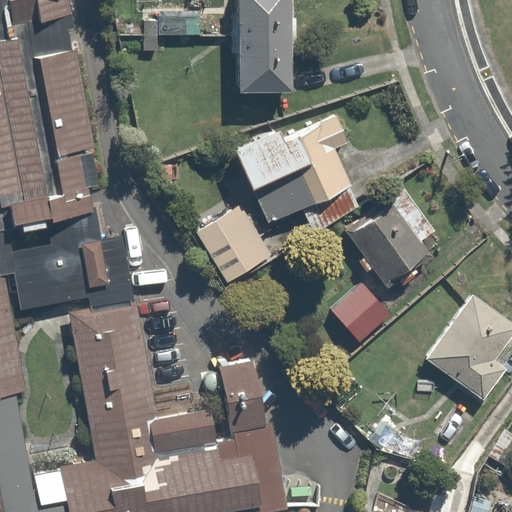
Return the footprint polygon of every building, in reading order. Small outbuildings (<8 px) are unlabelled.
[(0,0),(0,511),(231,511),(231,507),(251,503),(253,511),(285,506),(269,420),(262,421),(259,403),(267,402),(264,389),(256,390),(250,356),(216,363),(228,429),(230,429),(231,436),(214,439),(207,405),(156,415),(134,296),(131,297),(120,232),(98,236),(96,222),(93,204),(90,195),(88,196),(86,184),(96,182),(90,150),(80,151),(79,147),(92,144),(74,47),(69,48),(65,27),(73,25),(70,11),(75,10),(73,0),(0,0)] [(279,0),(226,0),(223,81),(276,83),(279,0)] [(189,21),(138,18),(137,50),(187,53),(189,21)] [(276,124),(232,144),(268,220),(300,205),(310,228),(360,205),(332,146),(345,139),(334,115),(283,139),(276,124)] [(390,197),(343,229),(361,255),(357,259),(366,273),(370,270),(384,290),(398,281),(402,287),(423,273),(418,265),(431,256),(390,197)] [(266,249),(234,198),(192,226),(224,276),(266,249)] [(357,277),(328,303),(356,335),(385,309),(357,277)] [(489,355),(511,318),(458,286),(417,354),(482,394),(502,362),(489,355)] [(416,443),(381,421),(371,437),(406,460),(416,443)] [(511,435),(498,427),(482,453),(511,471),(511,435)]
